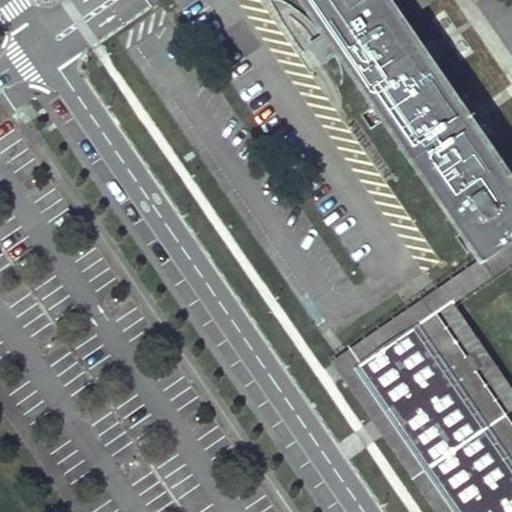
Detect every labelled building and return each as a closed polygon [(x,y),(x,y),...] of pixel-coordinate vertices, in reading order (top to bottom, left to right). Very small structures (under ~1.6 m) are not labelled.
[(396,3),(393,0),(302,0),(325,33),(338,52),(482,261),(483,263),(511,242),(511,172),(405,16),(396,3)] [(399,0),(396,3),(405,16),(428,0),(399,0)] [(338,52),(325,33),(308,44),(322,65),(338,52)] [(511,262),(511,242),(483,263),(482,261),(337,360),(442,511),(463,511),(363,366),(439,314),(507,415),(511,411),(511,394),(449,305),(511,262)] [(511,511),(511,421),(507,415),(439,314),(363,366),(463,511),(511,511)]
